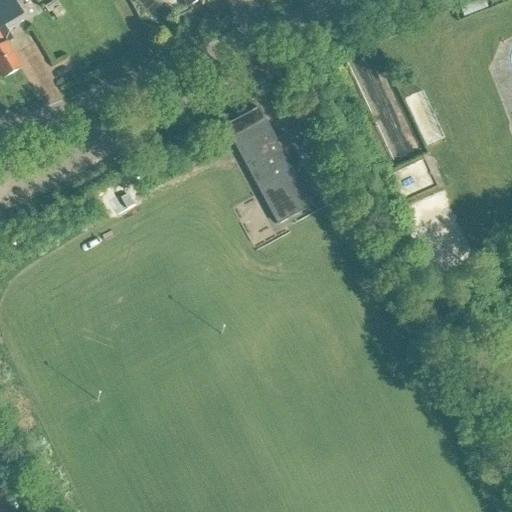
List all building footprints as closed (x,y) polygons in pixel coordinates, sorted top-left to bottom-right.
[(0,0),(0,36),(4,44),(5,44),(12,41),(7,31),(23,22),(13,2),(16,0),(0,0)] [(466,0),(459,3),(464,15),(484,7),(481,0),(466,0)] [(59,6),(51,12),(57,20),(65,14),(59,6)] [(0,36),(0,74),(2,79),(19,69),(5,44),(4,44),(0,36)] [(407,95),(427,142),(444,135),(424,88),(407,95)] [(224,127),(230,138),(277,224),(322,200),(286,135),(276,141),(258,108),(224,127)] [(125,195),(118,199),(124,210),(131,206),(125,195)] [(423,348),(441,339),(435,328),(417,336),(423,348)]
